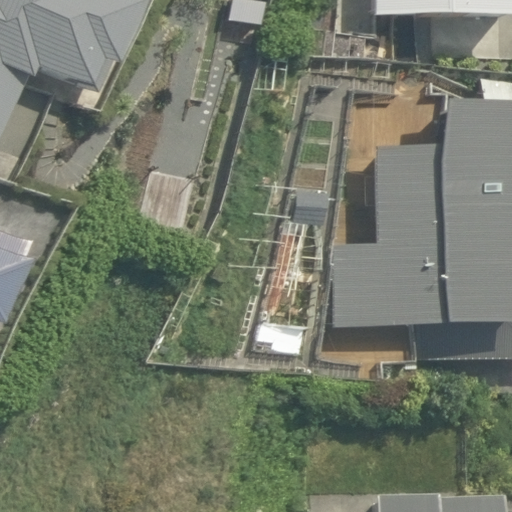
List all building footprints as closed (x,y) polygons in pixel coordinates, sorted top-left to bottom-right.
[(0,0),(0,114),(13,86),(16,88),(21,76),(82,103),(126,0),(0,0)] [(360,0),(361,22),(504,26),(504,0),(360,0)] [(406,365),(511,365),(511,118),(502,118),(502,114),(422,113),(422,152),(364,152),(365,250),(324,250),(323,333),(406,335),(406,365)] [(0,291),(17,249),(0,241),(0,291)] [(486,511),(486,505),(428,505),(428,501),(367,500),(367,511),(486,511)]
